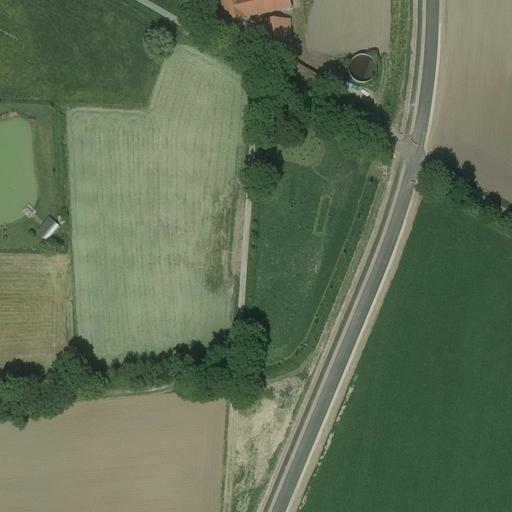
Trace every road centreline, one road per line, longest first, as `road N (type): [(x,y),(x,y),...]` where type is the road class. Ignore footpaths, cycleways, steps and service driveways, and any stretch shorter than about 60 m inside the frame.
road 1 (tertiary): [(278,511),(413,158)]
road 2 (unclassified): [(191,29),(413,158)]
road 3 (tertiary): [(413,158),(430,67),(432,0)]
